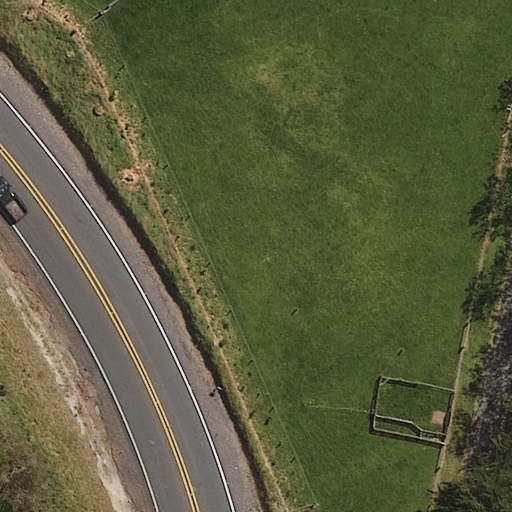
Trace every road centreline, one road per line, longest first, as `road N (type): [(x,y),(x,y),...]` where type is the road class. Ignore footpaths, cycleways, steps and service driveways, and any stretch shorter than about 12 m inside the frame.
road 1 (secondary): [(197,511),(136,345),(71,235),(0,140)]
road 2 (unknown): [(446,511),(511,178)]
